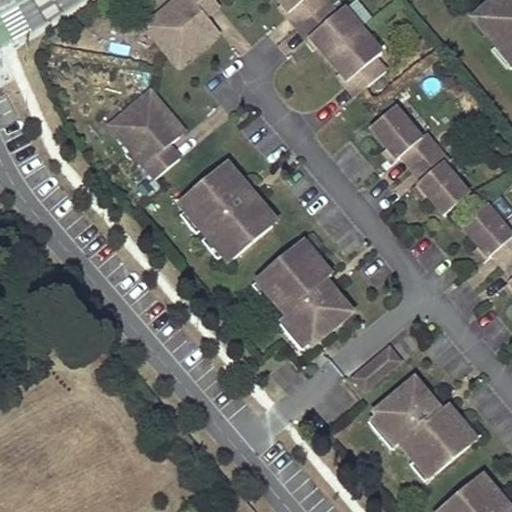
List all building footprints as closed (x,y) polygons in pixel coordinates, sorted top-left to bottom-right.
[(218,9),(211,0),(177,0),(157,17),(166,27),(152,39),(177,70),(201,50),(196,44),(214,30),(218,27),(209,16),(218,9)] [(295,10),(289,3),(285,6),(280,0),(274,0),(299,28),(302,25),(291,13),(295,10)] [(280,0),(285,6),(289,3),(295,10),(291,13),(302,25),(330,2),(328,0),(280,0)] [(511,0),(499,0),(487,10),(495,19),(481,31),(496,49),(499,46),(505,54),(502,56),(511,68),(511,0)] [(365,32),(346,9),(340,14),(330,2),(302,25),(313,38),(316,35),(322,43),(319,45),(331,60),(365,32)] [(495,19),(487,10),(473,22),(481,31),(495,19)] [(166,27),(157,17),(143,28),(152,39),(166,27)] [(316,35),(313,38),(302,25),(299,28),(328,63),(331,60),(319,45),(322,43),(316,35)] [(219,35),(214,30),(196,44),(201,50),(219,35)] [(384,55),(365,32),(331,60),(343,76),(347,72),(353,80),(349,83),(360,96),(388,73),(378,60),(384,55)] [(331,60),(328,63),(356,98),(360,96),(349,83),(353,80),(347,72),(343,76),(331,60)] [(169,118),(150,94),(119,120),(130,133),(120,142),(154,182),(178,162),(171,152),(181,143),(178,140),(164,122),(169,118)] [(395,112),(371,132),(387,151),(396,163),(400,160),(421,184),(417,187),(417,188),(427,199),(443,219),(468,199),(442,168),(447,164),(426,138),(421,142),(395,112)] [(184,135),(169,118),(164,122),(178,140),(184,135)] [(130,133),(119,120),(108,128),(120,142),(130,133)] [(396,163),(387,151),(382,156),(392,167),(396,163)] [(276,225),(227,167),(223,170),(244,195),(251,204),(272,228),(276,225)] [(244,195),(223,170),(182,205),(232,264),(272,229),(251,204),(229,223),(221,214),(244,195)] [(422,203),(427,199),(417,188),(412,192),(422,203)] [(251,204),(244,195),(221,214),(229,223),(251,204)] [(511,240),(487,210),(462,231),(478,250),(487,261),(492,258),(503,271),(511,263),(511,240)] [(321,258),(307,241),(298,249),(307,259),(311,256),(317,262),(321,258)] [(317,262),(311,256),(307,259),(298,249),(261,280),(269,291),(265,295),(311,351),(352,316),(333,293),(311,312),(303,303),(325,283),(331,278),(317,262)] [(487,261),(478,250),(473,254),(483,265),(487,261)] [(511,263),(503,271),(511,282),(508,286),(511,290),(511,263)] [(269,291),(261,280),(256,284),(265,295),(269,291)] [(333,293),(325,283),(303,303),(311,312),(333,293)] [(363,393),(398,364),(389,352),(353,381),(363,393)] [(433,404),(414,381),(373,416),(419,471),(424,467),(432,478),(470,447),(461,436),(466,432),(461,426),(447,409),(441,414),(418,432),(411,423),(433,404)] [(441,414),(433,404),(411,423),(418,432),(441,414)] [(479,439),(465,422),(461,426),(466,432),(461,436),(470,447),(479,439)] [(432,478),(424,467),(419,471),(428,482),(432,478)] [(511,511),(483,479),(478,482),(499,506),(503,511),(511,511)] [(492,511),(499,506),(478,482),(442,511),(492,511)]
